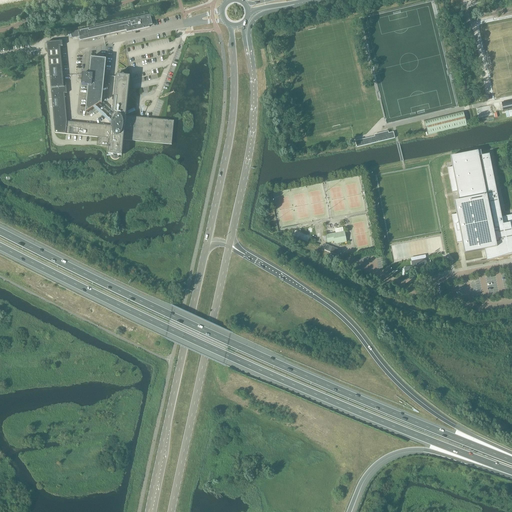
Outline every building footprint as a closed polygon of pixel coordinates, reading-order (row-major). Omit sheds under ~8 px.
[(78,30),(79,36),(80,40),(126,30),(127,32),(126,32),(149,27),(149,25),(152,24),(150,15),(78,30)] [(108,155),(111,155),(111,156),(111,157),(112,158),(113,159),(114,159),(115,159),(116,159),(117,159),(118,158),(119,157),(119,156),(122,156),(123,140),(172,145),(174,121),(136,117),(126,116),(126,115),(129,113),(129,112),(128,111),(126,112),(130,76),(125,76),(125,75),(124,75),(123,74),(122,74),(122,75),(121,76),(116,75),(111,126),(67,121),(66,111),(66,107),(64,94),(67,93),(66,83),(63,83),(63,80),(60,47),(63,46),(62,41),(47,42),(55,133),(110,139),(108,155)] [(88,86),(85,114),(86,114),(86,113),(94,108),(101,103),(101,104),(102,104),(103,85),(108,86),(109,76),(104,76),(106,59),(91,58),(89,74),(83,74),(81,85),(88,86)] [(511,100),(501,103),(503,110),(508,109),(511,108),(511,100)] [(493,105),(475,109),(477,115),(494,111),(493,106),(493,105)] [(464,111),(425,121),(428,135),(467,126),(464,111)] [(395,138),(393,132),(385,134),(384,133),(378,135),(379,136),(355,141),(357,147),(395,138)] [(493,149),(481,150),(482,155),(490,154),(491,159),(494,158),(493,149)] [(486,261),(511,253),(511,214),(511,215),(501,217),(489,154),(481,156),(480,151),(450,157),(452,167),(447,168),(452,192),(457,191),(459,201),(454,202),(456,214),(451,215),(457,242),(462,241),(464,254),(484,250),(486,261)] [(326,235),(327,243),(334,242),(335,245),(346,242),(344,232),(326,235)] [(326,243),(324,249),(339,255),(341,250),(326,243)] [(428,259),(413,262),(415,269),(429,266),(428,259)]
